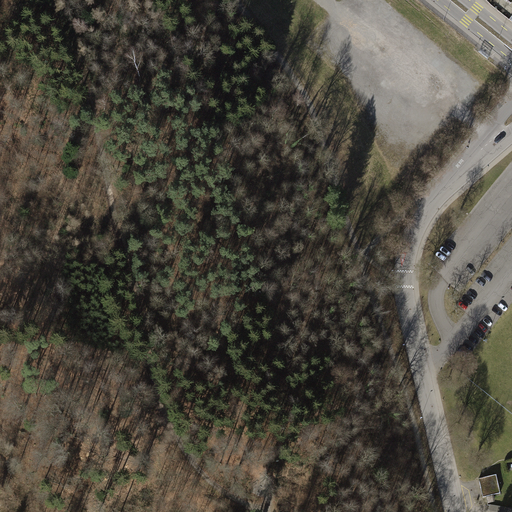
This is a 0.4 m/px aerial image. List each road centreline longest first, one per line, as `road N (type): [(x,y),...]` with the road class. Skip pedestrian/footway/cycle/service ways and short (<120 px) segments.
road 1 (track): [(40,0),(90,101),(163,408),(201,472),(259,511)]
road 2 (residential): [(454,511),(408,300),(408,250),(424,213),(511,119)]
road 3 (track): [(236,0),(305,97),(358,256)]
road 4 (track): [(358,256),(406,393),(433,511)]
